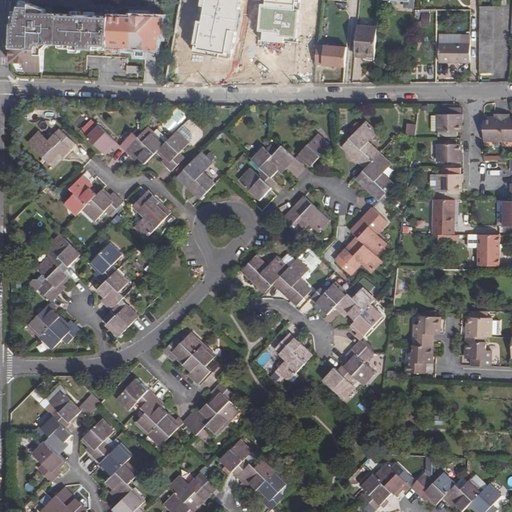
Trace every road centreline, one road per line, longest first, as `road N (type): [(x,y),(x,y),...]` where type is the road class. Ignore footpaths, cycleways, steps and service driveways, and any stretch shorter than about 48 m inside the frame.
road 1 (residential): [(475,92),(0,87)]
road 2 (residential): [(324,346),(321,329),(213,276)]
road 3 (residential): [(95,163),(117,185),(152,179),(199,221)]
